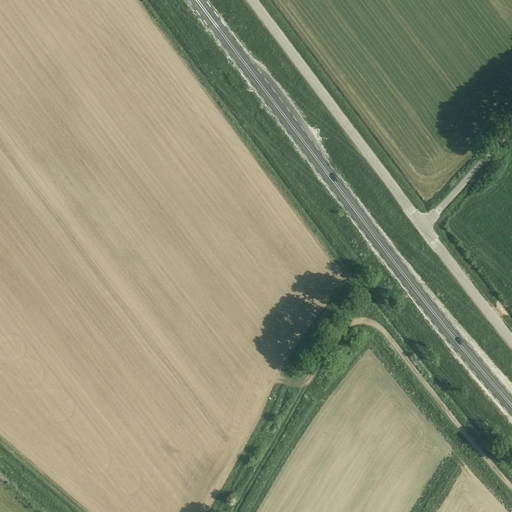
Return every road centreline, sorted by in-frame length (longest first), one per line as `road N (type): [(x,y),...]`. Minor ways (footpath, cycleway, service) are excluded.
road 1 (primary): [(511,405),(195,0)]
road 2 (track): [(511,487),(383,332),(353,322),(305,383),(229,511)]
road 3 (unclassified): [(422,225),(251,0)]
road 4 (unclassified): [(511,339),(422,225)]
road 5 (unclassified): [(422,225),(511,129)]
